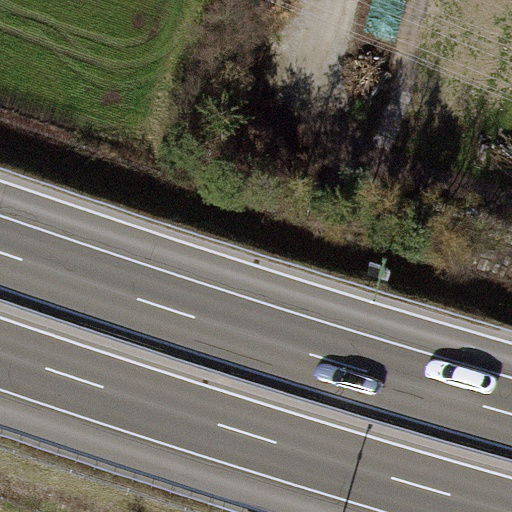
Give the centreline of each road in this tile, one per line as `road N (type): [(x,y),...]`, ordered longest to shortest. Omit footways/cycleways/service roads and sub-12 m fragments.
road 1 (motorway): [(511,413),(0,252)]
road 2 (motorway): [(0,352),(510,511)]
road 3 (track): [(338,0),(303,137),(511,198)]
